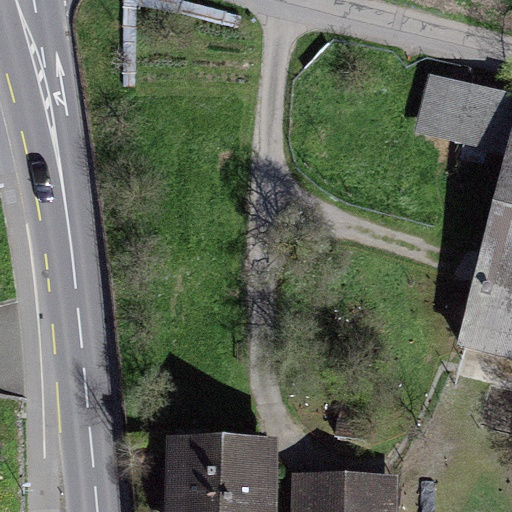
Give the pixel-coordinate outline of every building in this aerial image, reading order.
[(466,112),(421,100),(404,158),(450,171),(466,112)] [(511,125),(466,112),(450,171),(511,187),(511,125)] [(511,208),(468,364),(511,376),(511,208)] [(287,511),(288,459),(189,458),(188,511),(287,511)] [(393,511),(394,499),(298,495),(297,511),(393,511)]
